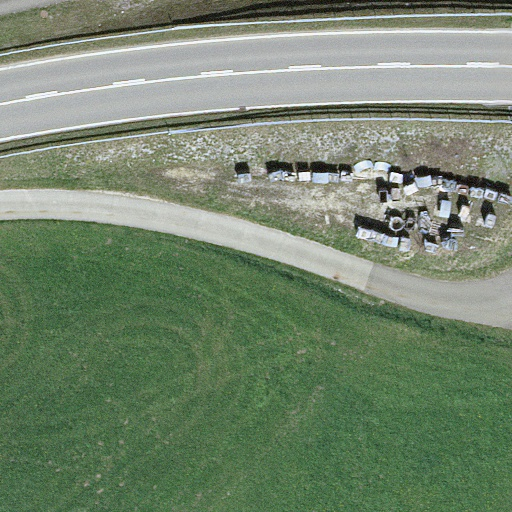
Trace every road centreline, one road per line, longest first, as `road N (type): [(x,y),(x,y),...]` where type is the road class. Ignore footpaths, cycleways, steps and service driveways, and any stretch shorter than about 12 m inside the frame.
road 1 (track): [(511,302),(418,293),(195,223),(121,209),(0,204)]
road 2 (primary): [(511,65),(262,69),(0,102)]
